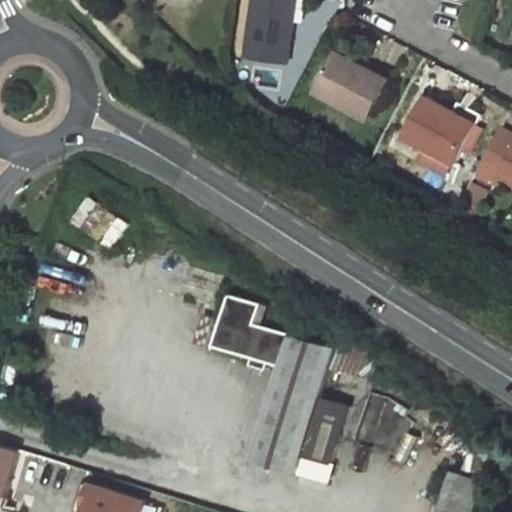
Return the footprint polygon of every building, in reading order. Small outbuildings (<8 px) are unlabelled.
[(255,0),(247,56),(288,62),(294,22),(289,21),(292,0),(255,0)] [(370,59),(343,45),(318,91),(370,118),(390,79),(366,66),(370,59)] [(481,114),(460,103),(455,112),(427,98),(407,136),(424,146),(419,157),(451,174),(481,114)] [(500,176),(511,182),(511,133),(501,128),(476,174),(495,184),(500,176)] [(219,290),(183,279),(174,308),(209,320),(219,290)] [(263,304),(232,294),(215,345),(255,358),(253,365),(269,370),(271,363),(285,368),(257,460),(327,482),(350,407),(323,398),(328,381),(332,366),(352,373),(374,379),(380,360),(365,355),(367,349),(340,341),(338,348),(309,338),(313,327),(298,322),(295,335),(257,323),(263,304)] [(328,381),(348,387),(352,373),(332,366),(328,381)] [(407,410),(417,399),(403,387),(394,399),(407,410)] [(0,506),(9,509),(26,446),(0,439),(0,506)] [(478,511),(487,483),(456,473),(443,511),(478,511)] [(144,511),(148,501),(96,484),(86,511),(144,511)]
